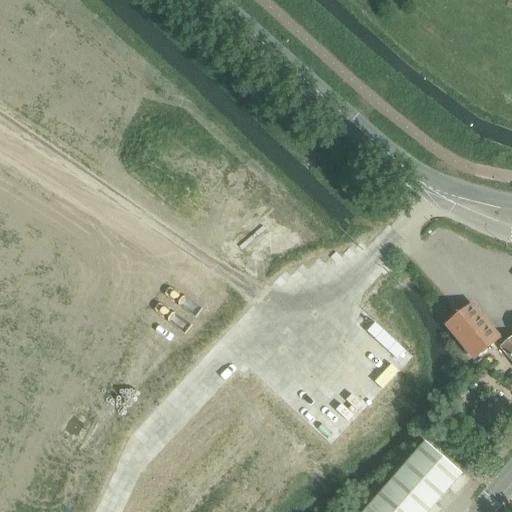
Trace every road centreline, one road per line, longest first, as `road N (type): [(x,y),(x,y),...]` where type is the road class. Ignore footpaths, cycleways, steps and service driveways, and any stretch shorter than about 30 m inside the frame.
road 1 (residential): [(293,318),(0,114)]
road 2 (unclassified): [(446,197),(418,182),(213,0)]
road 3 (residential): [(106,511),(141,437),(293,318)]
road 4 (residential): [(293,318),(396,237)]
